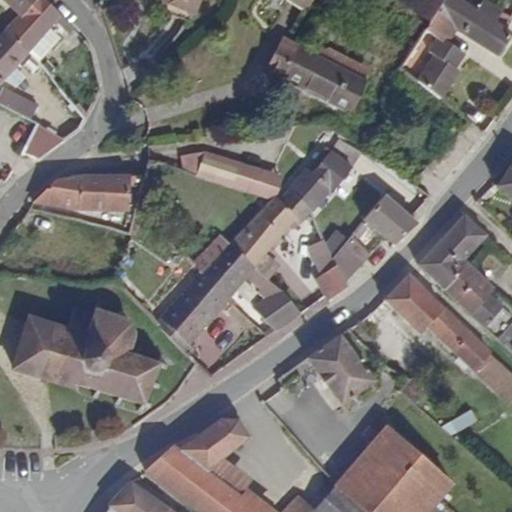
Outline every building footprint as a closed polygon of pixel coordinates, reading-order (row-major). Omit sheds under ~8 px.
[(37,0),(7,0),(26,14),(37,0)] [(40,45),(66,14),(52,0),(37,0),(26,14),(16,26),(40,45)] [(298,0),(316,9),(320,0),(298,0)] [(491,19),(497,10),(482,0),(475,0),(472,6),(461,0),(439,0),(424,28),(444,42),(455,26),(495,54),(510,31),(491,19)] [(0,83),(5,88),(40,45),(16,26),(0,45),(0,83)] [(450,76),(463,56),(444,42),(424,28),(414,44),(426,53),(419,63),(425,67),(415,81),(440,101),(454,79),(450,76)] [(286,81),(306,46),(287,36),(269,72),(286,81)] [(353,116),(371,81),(368,79),(346,68),(352,57),(324,42),(319,52),(306,46),(286,81),(353,116)] [(374,68),(352,57),(346,68),(368,79),(374,68)] [(98,131),(104,116),(67,87),(61,95),(86,120),(73,136),(58,155),(76,150),(98,131)] [(58,155),(73,136),(47,122),(26,154),(41,159),(58,155)] [(333,192),(354,169),(330,149),(312,170),(309,167),(278,198),(301,222),(330,189),(333,192)] [(276,197),(283,174),(235,158),(227,181),(263,193),(269,195),(276,197)] [(511,163),(496,186),(511,195),(511,163)] [(128,209),(133,175),(95,173),(54,178),(30,196),(77,199),(76,205),(128,209)] [(251,214),(269,195),(263,193),(247,211),(251,214)] [(301,222),(278,198),(276,197),(269,195),(251,214),(226,241),(254,264),(292,223),(296,227),(301,222)] [(395,244),(418,224),(388,199),(367,221),(395,244)] [(485,235),(459,212),(437,237),(461,258),(466,253),(469,257),(473,251),(485,235)] [(283,287),(254,264),(226,241),(217,234),(212,240),(220,247),(201,273),(228,298),(246,275),(262,290),(259,294),(263,297),(253,308),(278,330),(302,311),(283,287)] [(371,255),(352,237),(332,261),(337,269),(345,282),(371,255)] [(461,258),(437,237),(417,259),(444,284),(466,261),(469,257),(466,253),(461,258)] [(495,285),(473,265),(479,257),(473,251),(469,257),(466,261),(444,284),(472,310),(495,285)] [(488,346),(404,268),(380,294),(418,329),(427,319),(473,361),(488,346)] [(345,282),(337,269),(318,281),(331,298),(347,285),(345,282)] [(186,352),(228,298),(201,273),(159,326),(186,352)] [(511,321),(511,300),(495,285),(472,310),(499,335),(511,321)] [(152,351),(130,344),(132,336),(130,336),(131,326),(129,322),(125,319),(128,309),(94,299),(85,329),(28,311),(12,362),(74,381),(75,377),(90,381),(88,389),(98,392),(100,384),(112,388),(110,396),(119,398),(121,391),(135,395),(132,403),(142,405),(144,398),(150,400),(154,388),(147,386),(150,379),(165,384),(173,357),(161,354),(163,347),(154,344),(152,351)] [(511,321),(499,335),(511,347),(511,321)] [(373,376),(338,329),(303,354),(338,402),(373,376)] [(511,389),(511,367),(488,346),(473,361),(471,364),(505,396),(511,389)] [(197,511),(299,511),(302,509),(308,502),(293,488),(278,505),(271,511),(263,511),(226,483),(199,463),(219,451),(245,433),(235,415),(220,415),(173,445),(169,442),(143,468),(197,511)] [(431,462),(380,419),(349,456),(397,500),(431,462)] [(241,468),(219,451),(199,463),(226,483),(236,473),(241,468)] [(386,511),(397,500),(349,456),(331,477),(369,511),(386,511)] [(397,500),(386,511),(413,511),(447,475),(431,462),(397,500)] [(271,511),(278,505),(236,473),(226,483),(263,511),(271,511)] [(168,511),(126,477),(100,511),(168,511)] [(369,511),(331,477),(308,502),(302,509),(306,511),(369,511)]
